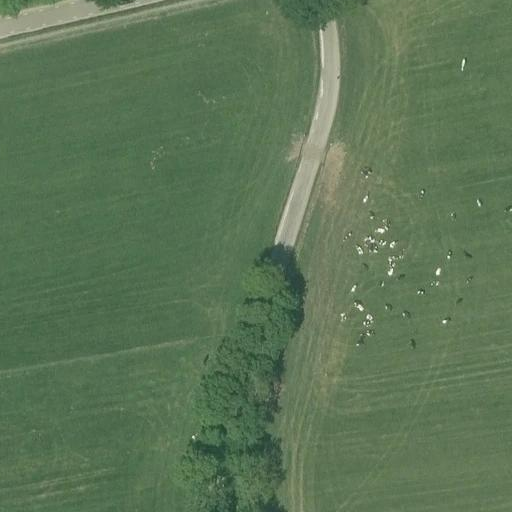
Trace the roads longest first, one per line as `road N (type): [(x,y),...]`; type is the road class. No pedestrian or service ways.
road 1 (unclassified): [(213,511),(226,423),(327,104),(323,0)]
road 2 (unclassified): [(0,27),(121,0)]
